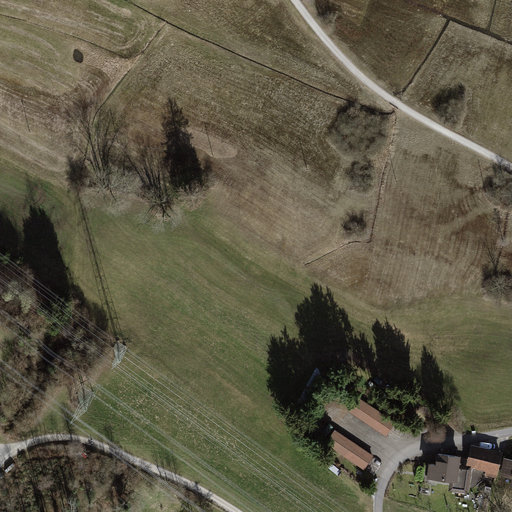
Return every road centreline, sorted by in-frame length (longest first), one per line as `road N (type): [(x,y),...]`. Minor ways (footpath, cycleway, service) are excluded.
road 1 (track): [(294,0),(367,82),(511,167)]
road 2 (track): [(14,454),(43,440),(80,441),(232,511)]
road 3 (residential): [(511,431),(405,455),(383,481),(379,511)]
